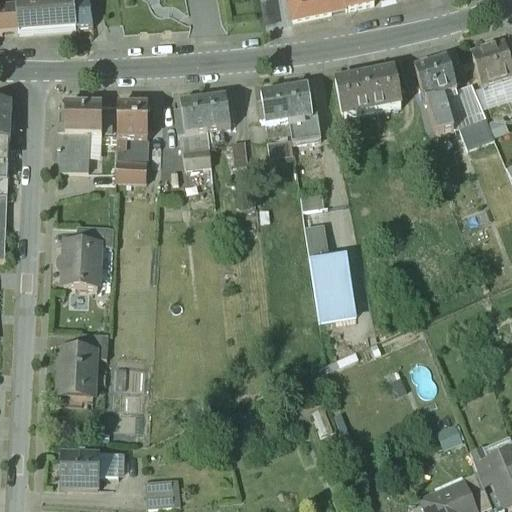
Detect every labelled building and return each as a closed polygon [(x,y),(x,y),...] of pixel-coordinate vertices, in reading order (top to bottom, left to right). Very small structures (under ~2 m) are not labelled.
[(0,0),(6,21),(17,21),(15,0),(0,0)] [(79,0),(80,2),(71,3),(73,17),(73,19),(88,19),(85,0),(79,0)] [(117,0),(119,10),(127,8),(129,9),(135,8),(137,6),(139,6),(141,13),(151,13),(156,11),(161,4),(160,2),(163,1),(165,2),(171,1),(172,0),(117,0)] [(283,0),(293,46),(347,35),(343,15),(319,20),(314,0),(283,0)] [(356,0),(343,3),(341,3),(343,15),(347,35),(374,29),(368,0),(356,0)] [(397,0),(404,21),(439,12),(435,0),(397,0)] [(435,0),(439,12),(470,4),(468,0),(435,0)] [(397,24),(390,13),(382,15),(381,28),(397,24)] [(73,17),(17,21),(17,37),(18,58),(77,54),(76,28),(75,28),(73,19),(73,17)] [(88,19),(73,19),(75,28),(76,28),(77,54),(94,53),(88,19)] [(17,37),(1,38),(2,60),(18,58),(17,37)] [(503,66),(471,76),(481,108),(511,99),(511,95),(511,92),(506,77),(503,66)] [(445,81),(413,92),(423,122),(424,121),(441,116),(455,111),(445,81)] [(423,122),(413,92),(405,94),(429,163),(454,155),(446,132),(430,137),(424,121),(423,122)] [(394,94),(365,99),(372,135),(401,129),(394,94)] [(365,99),(335,105),(342,141),(372,135),(365,99)] [(511,121),(511,99),(481,108),(472,111),(474,116),(481,131),(511,121)] [(308,110),(284,113),(289,144),(291,162),(292,166),(322,162),(315,120),(309,121),(308,110)] [(284,113),(261,117),(264,133),(259,134),(260,144),(265,144),(266,148),(267,148),(289,144),(284,113)] [(441,116),(424,121),(430,137),(446,132),(445,126),(441,116)] [(446,132),(454,155),(462,151),(471,171),(493,160),(488,146),(481,131),(474,116),(445,126),(446,132)] [(233,120),(227,121),(231,152),(236,151),(233,120)] [(227,121),(203,124),(206,155),(231,152),(227,121)] [(203,124),(182,127),(185,154),(185,158),(206,155),(203,124)] [(12,129),(0,128),(0,165),(11,165),(12,129)] [(103,130),(67,129),(67,149),(66,158),(91,158),(102,159),(103,130)] [(150,132),(118,131),(118,163),(148,164),(149,154),(153,154),(154,145),(149,145),(150,132)] [(508,152),(503,140),(488,146),(493,160),(508,152)] [(289,144),(267,148),(270,165),(291,162),(289,144)] [(91,158),(66,158),(67,149),(59,149),(57,195),(90,196),(91,158)] [(209,195),(206,155),(185,158),(176,159),(178,176),(186,181),(187,197),(209,195)] [(148,164),(118,163),(116,194),(115,205),(136,206),(146,207),(148,164)] [(11,165),(0,165),(0,241),(7,242),(11,165)] [(115,205),(116,194),(96,193),(95,207),(115,208),(115,205)] [(146,207),(136,206),(135,216),(146,217),(146,207)] [(322,212),(299,216),(301,230),(303,229),(312,228),(324,226),(322,212)] [(310,230),(302,232),(304,249),(313,247),(310,230)] [(313,247),(304,249),(309,279),(329,276),(324,246),(313,247)] [(114,250),(79,249),(78,266),(100,268),(100,270),(113,270),(114,250)] [(78,266),(66,266),(65,282),(62,284),(62,289),(65,292),(64,307),(98,309),(100,270),(100,268),(78,266)] [(356,332),(347,273),(329,276),(309,279),(318,338),(324,337),(356,332)] [(108,354),(82,353),(81,369),(94,370),(94,378),(107,378),(108,354)] [(81,369),(60,368),(58,411),(92,413),(94,378),(94,370),(81,369)] [(482,462),(469,468),(476,486),(482,500),(493,496),(495,495),(487,476),(487,475),(482,462)] [(511,511),(511,464),(487,475),(487,476),(495,495),(493,496),(500,511),(511,511)] [(99,471),(62,470),(61,504),(98,505),(99,471)] [(486,511),(482,500),(476,486),(462,492),(464,496),(470,511),(486,511)] [(178,511),(176,494),(145,497),(147,511),(178,511)] [(470,511),(464,496),(436,508),(436,509),(428,511),(470,511)]
